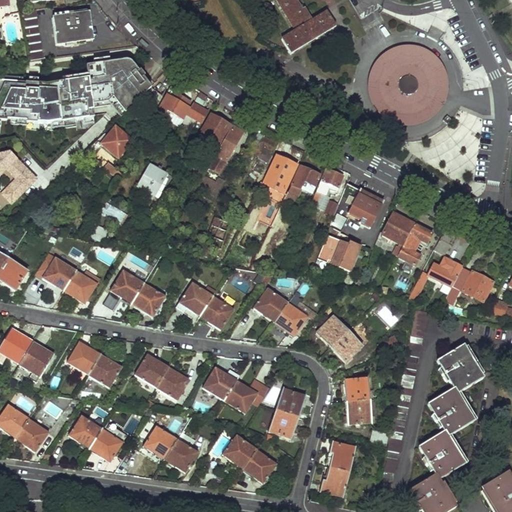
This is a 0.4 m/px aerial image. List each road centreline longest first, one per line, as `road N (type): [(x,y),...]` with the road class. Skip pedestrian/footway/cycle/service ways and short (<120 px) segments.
road 1 (residential): [(0,308),(313,365),(323,398),(294,511)]
road 2 (primary): [(124,0),(229,89),(482,223)]
road 3 (residential): [(0,468),(293,511)]
road 4 (unknown): [(95,6),(44,15),(46,44),(53,57),(92,53),(101,43)]
road 5 (residential): [(482,223),(501,90)]
